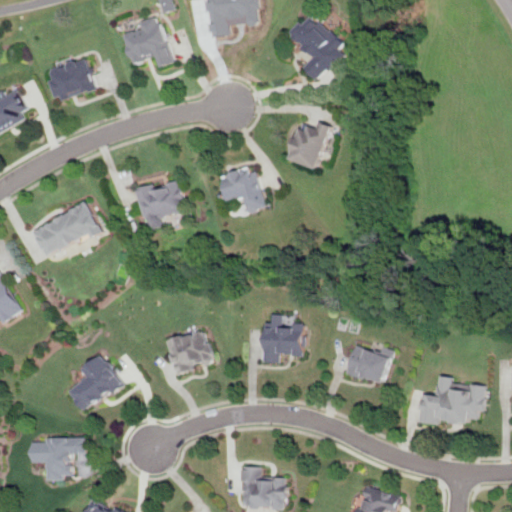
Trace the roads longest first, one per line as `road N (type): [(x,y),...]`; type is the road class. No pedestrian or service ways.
road 1 (residential): [(511,470),(441,468),(334,427),(273,415),(210,421),(152,449)]
road 2 (residential): [(0,190),(109,134),(230,106)]
